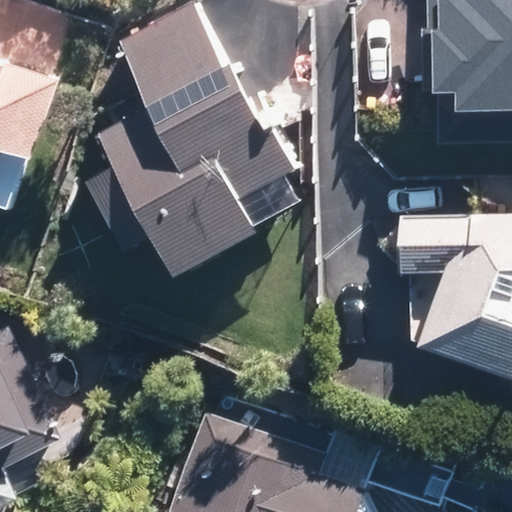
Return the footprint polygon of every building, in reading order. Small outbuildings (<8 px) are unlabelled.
[(204,0),(196,0),(123,41),(157,104),(105,132),(125,169),(101,182),(121,219),(151,202),(181,257),(325,178),(254,51),(237,60),(204,0)] [(511,0),(456,0),(456,122),(511,121),(511,0)] [(0,188),(18,195),(57,78),(0,59),(0,188)] [(511,205),(424,208),(426,259),(467,257),(467,266),(444,334),(511,357),(511,205)] [(0,458),(69,424),(17,322),(0,330),(0,458)] [(333,448),(222,413),(190,511),(368,511),(378,479),(328,464),(333,448)]
